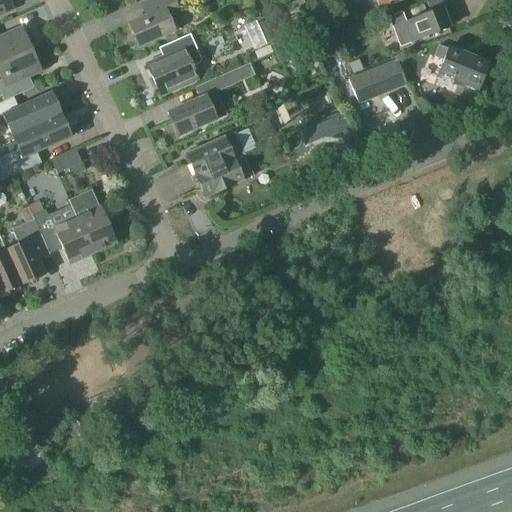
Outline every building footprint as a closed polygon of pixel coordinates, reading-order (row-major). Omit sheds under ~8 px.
[(0,0),(0,16),(12,11),(6,0),(0,0)] [(178,13),(172,0),(154,0),(147,3),(152,14),(128,25),(138,49),(174,33),(167,18),(178,13)] [(374,0),(379,10),(387,6),(389,9),(408,0),(374,0)] [(449,28),(441,9),(405,24),(401,14),(389,19),(401,48),(449,28)] [(0,65),(30,52),(29,51),(26,53),(16,31),(0,38),(0,65)] [(189,36),(163,48),(168,59),(147,68),(159,96),(196,80),(191,69),(199,66),(201,62),(189,36)] [(447,49),(447,50),(438,46),(433,58),(442,62),(436,77),(475,93),(477,90),(480,91),(484,80),(481,79),(487,64),(447,49)] [(30,52),(0,65),(0,71),(4,80),(0,81),(0,99),(2,104),(6,102),(32,90),(27,79),(39,74),(30,52)] [(348,81),(358,105),(406,86),(396,62),(348,81)] [(214,81),(219,92),(254,76),(249,65),(214,81)] [(167,114),(178,138),(225,117),(215,93),(167,114)] [(6,102),(2,104),(0,104),(0,118),(2,117),(11,139),(59,118),(49,96),(11,113),(6,102)] [(352,138),(341,116),(298,134),(304,148),(324,139),(343,142),(352,138)] [(0,182),(40,165),(35,155),(69,140),(59,118),(11,139),(17,152),(0,159),(0,182)] [(234,136),(222,140),(186,157),(195,178),(243,156),(234,136)] [(56,175),(80,164),(74,150),(50,161),(56,175)] [(252,177),(243,156),(195,178),(205,199),(252,177)] [(115,245),(100,210),(99,210),(91,192),(67,202),(70,207),(76,220),(75,220),(91,255),(115,245)] [(70,207),(47,217),(44,212),(31,218),(33,221),(32,221),(44,248),(44,249),(58,243),(68,266),(91,255),(75,220),(76,220),(70,207)] [(10,231),(17,247),(4,252),(20,288),(43,277),(36,261),(47,256),(44,249),(44,248),(32,221),(33,221),(31,218),(27,208),(19,212),(25,225),(10,231)] [(0,296),(20,288),(4,252),(0,254),(0,296)] [(25,457),(20,443),(0,451),(0,482),(41,463),(35,453),(25,457)]
